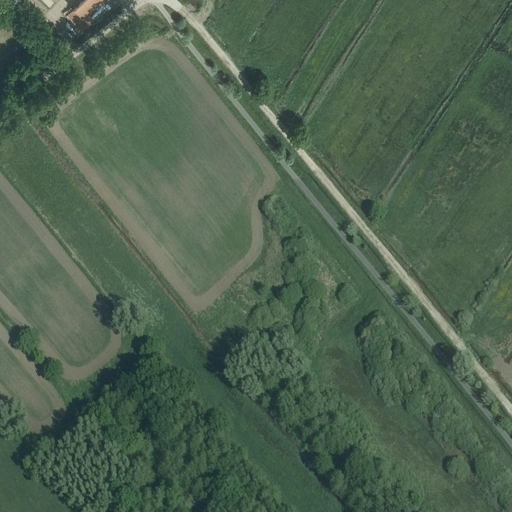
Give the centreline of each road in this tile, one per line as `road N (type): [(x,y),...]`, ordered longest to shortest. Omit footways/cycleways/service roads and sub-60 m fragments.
road 1 (track): [(511,420),(193,23)]
road 2 (unclassified): [(0,111),(142,0)]
